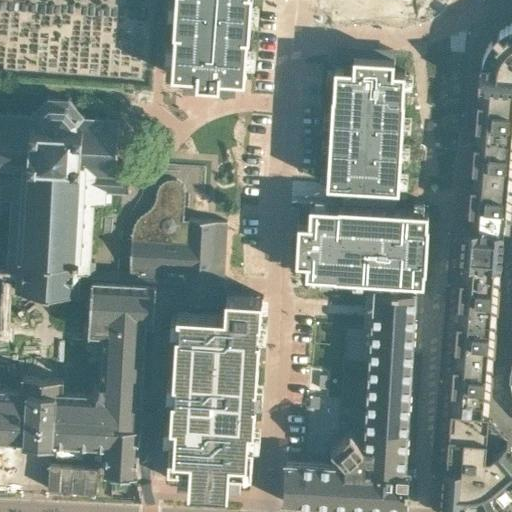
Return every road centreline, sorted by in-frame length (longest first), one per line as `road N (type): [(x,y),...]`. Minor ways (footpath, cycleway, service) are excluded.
road 1 (residential): [(475,18),(434,511)]
road 2 (residential): [(267,511),(297,96)]
road 3 (residential): [(302,28),(411,32),(462,23)]
road 4 (residential): [(297,96),(214,114),(154,155)]
